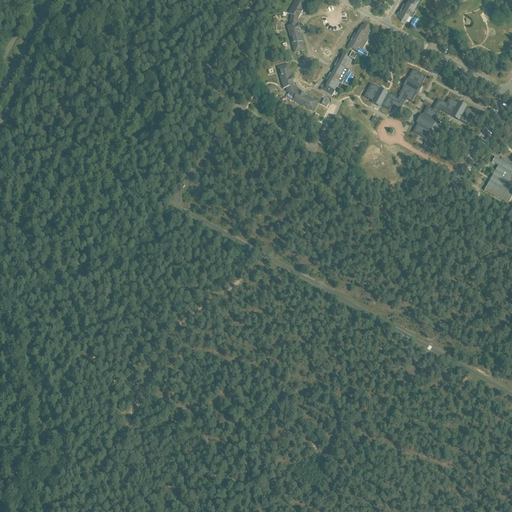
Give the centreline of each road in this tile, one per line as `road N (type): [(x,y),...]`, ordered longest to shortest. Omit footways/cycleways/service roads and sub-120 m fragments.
road 1 (unclassified): [(511,395),(176,204),(237,106)]
road 2 (track): [(268,257),(178,327),(129,417)]
road 3 (unclassified): [(0,124),(68,0)]
road 4 (unclassified): [(385,23),(506,91)]
road 5 (unclassified): [(339,103),(313,146),(237,106)]
road 6 (unclassified): [(237,106),(205,81),(250,10)]
